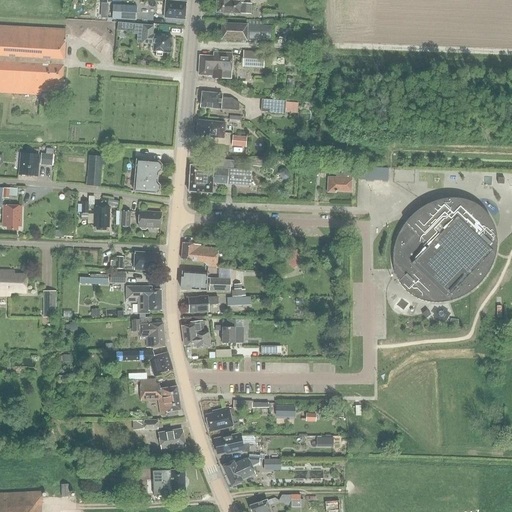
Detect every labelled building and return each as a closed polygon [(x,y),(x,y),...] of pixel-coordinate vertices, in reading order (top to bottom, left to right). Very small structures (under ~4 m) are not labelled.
[(257,1),(257,0),(216,0),(216,12),(251,14),(251,5),(243,4),(243,0),(257,1)] [(185,20),(186,4),(165,2),(163,18),(185,20)] [(113,6),(112,20),(136,22),(136,7),(113,6)] [(277,11),(263,10),(263,19),(277,19),(277,11)] [(272,39),(272,26),(222,24),(221,40),(247,41),(247,38),(272,39)] [(62,92),(65,29),(0,25),(0,93),(41,95),(41,91),(62,92)] [(170,52),(171,37),(153,36),(153,27),(142,26),(141,43),(154,44),(154,51),(156,52),(156,56),(162,57),(162,52),(170,52)] [(264,68),(264,52),(243,51),(242,67),(264,68)] [(231,80),(232,54),(213,53),(213,56),(200,55),(199,76),(212,77),(212,79),(220,80),(221,79),(231,80)] [(221,98),(221,95),(202,92),(200,107),(239,111),(239,104),(232,99),(221,98)] [(262,100),(261,113),(285,115),(285,113),(291,113),(292,103),(286,103),(286,102),(262,100)] [(198,122),(197,134),(206,134),(206,137),(223,138),(224,123),(198,122)] [(247,138),(233,137),(232,146),(246,148),(247,138)] [(37,177),(38,155),(21,154),(20,175),(37,177)] [(41,155),(40,166),(53,167),(53,156),(46,155),(41,155)] [(89,157),(87,185),(100,186),(102,165),(106,165),(106,158),(89,157)] [(191,166),(189,192),(211,194),(212,184),(249,186),(250,172),(233,170),(234,161),(214,160),(213,168),(191,166)] [(161,170),(161,166),(159,163),(136,161),(134,192),(156,194),(159,191),(160,187),(156,183),(157,174),(161,170)] [(336,194),(337,192),(351,192),(352,175),(352,166),(342,165),(342,174),(336,174),(336,177),(327,177),(326,193),(336,194)] [(360,168),(360,180),(368,180),(368,168),(360,168)] [(368,168),(368,180),(388,181),(388,169),(368,168)] [(279,171),(279,174),(283,179),(286,180),(289,178),(289,174),(286,169),(282,169),(279,171)] [(3,199),(9,199),(9,196),(17,196),(17,189),(0,188),(0,206),(2,206),(3,199)] [(435,302),(445,303),(449,302),(459,299),(472,291),(481,283),(488,274),(494,260),(496,248),(496,237),(492,223),(487,215),(481,208),(472,203),(462,200),(452,199),(446,199),(436,202),(425,206),(415,212),(408,220),(406,222),(402,228),(397,237),(394,249),(393,258),(395,271),(396,273),(396,274),(399,281),(405,289),(414,296),(422,300),(435,302)] [(20,227),(21,207),(4,206),(3,226),(7,227),(7,230),(17,230),(17,226),(20,227)] [(97,228),(97,231),(106,231),(106,228),(109,228),(110,207),(94,206),(94,228),(97,228)] [(121,227),(129,227),(130,212),(122,212),(121,227)] [(161,228),(161,214),(139,213),(138,227),(140,227),(140,228),(142,230),(145,230),(147,229),(147,228),(161,228)] [(216,268),(218,250),(200,248),(200,246),(195,245),(194,245),(183,244),(181,260),(193,261),(193,262),(204,263),(207,267),(216,268)] [(291,257),(287,260),(292,269),(303,261),(296,251),(290,255),(291,257)] [(159,272),(160,255),(135,254),(134,271),(159,272)] [(122,269),(122,258),(116,257),(116,262),(111,261),(110,269),(122,269)] [(0,295),(10,296),(10,293),(26,293),(26,275),(14,275),(14,271),(0,270),(0,295)] [(110,273),(110,284),(125,284),(125,274),(110,273)] [(229,292),(230,280),(206,279),(206,274),(182,273),(181,278),(181,279),(180,289),(205,291),(229,292)] [(234,291),(232,291),(232,297),(241,297),(246,296),(245,290),(240,291),(240,285),(234,285),(234,291)] [(149,312),(161,311),(161,290),(151,290),(151,288),(126,288),(126,302),(139,302),(139,314),(149,314),(149,312)] [(56,291),(44,292),(44,318),(56,318),(56,291)] [(207,305),(217,305),(217,298),(207,298),(207,297),(199,297),(199,299),(188,300),(189,313),(208,312),(207,305)] [(227,298),(227,306),(251,306),(251,298),(227,298)] [(92,310),(92,318),(100,318),(100,310),(92,310)] [(427,310),(422,314),(426,319),(431,315),(427,310)] [(147,348),(165,346),(163,323),(151,324),(151,317),(139,318),(139,320),(132,320),(132,331),(140,330),(140,339),(146,339),(147,348)] [(197,349),(210,347),(207,330),(203,331),(202,321),(190,323),(190,326),(182,327),(184,347),(196,345),(197,349)] [(215,326),(215,331),(222,331),(222,344),(234,343),(239,343),(243,343),(243,328),(234,328),(223,328),(223,326),(215,326)] [(191,348),(187,348),(187,355),(188,355),(188,360),(198,359),(198,357),(191,357),(191,348)] [(215,358),(231,357),(230,350),(215,350),(215,358)] [(161,373),(172,370),(168,353),(154,357),(153,351),(116,353),(117,361),(150,360),(154,377),(161,375),(161,373)] [(174,412),(180,411),(177,387),(159,390),(159,383),(140,384),(141,401),(158,400),(160,417),(167,415),(168,417),(174,416),(174,412)] [(295,406),(276,406),(276,417),(294,417),(295,406)] [(213,413),(205,415),(209,432),(233,427),(228,408),(212,412),(213,413)] [(157,431),(157,421),(144,421),(143,429),(143,431),(157,431)] [(162,451),(185,446),(181,430),(159,434),(162,451)] [(239,435),(215,440),(216,447),(218,455),(226,453),(226,454),(242,451),(242,452),(250,452),(249,444),(243,444),(241,438),(240,438),(239,435)] [(233,461),(222,467),(231,487),(243,482),(242,480),(255,474),(250,465),(259,465),(260,459),(249,458),(249,459),(246,459),(235,464),(233,461)] [(264,460),(264,471),(273,471),(272,459),(264,460)] [(185,495),(185,488),(188,484),(188,481),(185,478),(185,470),(153,471),(154,496),(164,495),(164,491),(171,491),(171,495),(185,495)] [(41,511),(41,493),(0,493),(0,511),(41,511)] [(290,496),(281,496),(278,501),(288,507),(291,500),(299,500),(300,500),(300,499),(300,495),(290,495),(290,496)] [(269,511),(266,500),(248,505),(249,511),(269,511)]
